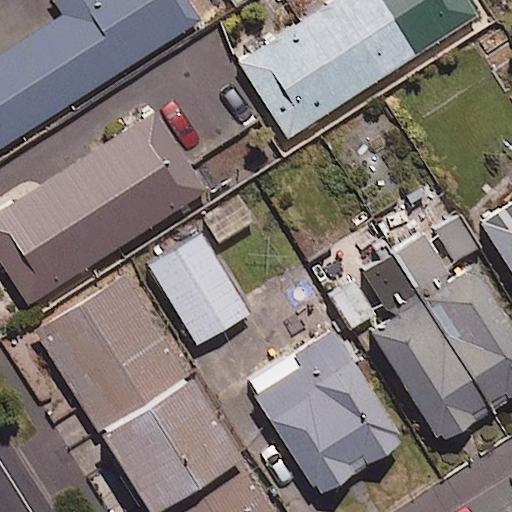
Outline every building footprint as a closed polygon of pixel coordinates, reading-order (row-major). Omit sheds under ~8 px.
[(0,146),(191,25),(175,0),(58,0),(67,13),(0,55),(0,146)] [(477,16),(466,0),(334,0),(238,61),(286,137),(477,16)] [(205,189),(154,110),(0,210),(0,260),(28,304),(205,189)] [(240,193),(197,221),(215,248),(258,220),(240,193)] [(511,201),(482,222),(511,268),(511,201)] [(398,252),(495,407),(511,395),(511,325),(473,266),(466,255),(480,247),(459,214),(398,252)] [(248,313),(199,230),(145,261),(195,345),(248,313)] [(495,407),(398,252),(363,273),(384,307),(392,320),(366,337),(437,445),(495,407)] [(350,274),(324,292),(352,331),(378,313),(350,274)] [(72,448),(187,375),(124,275),(35,331),(84,407),(57,425),(72,448)] [(318,321),(301,293),(272,312),(289,339),(318,321)] [(403,441),(332,328),(249,380),(257,394),(241,404),(303,503),(403,441)] [(274,511),(187,375),(72,448),(89,474),(115,457),(149,511),(274,511)]
